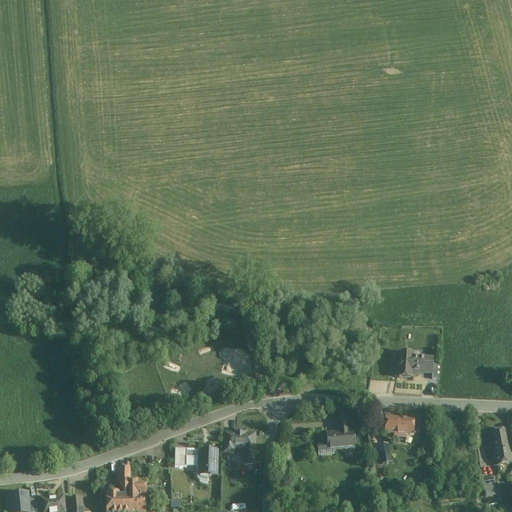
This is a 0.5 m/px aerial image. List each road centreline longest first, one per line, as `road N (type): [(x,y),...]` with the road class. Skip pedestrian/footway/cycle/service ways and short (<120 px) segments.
road 1 (tertiary): [(0,478),(71,468),(225,413),(278,403)]
road 2 (tertiary): [(278,403),(511,409)]
